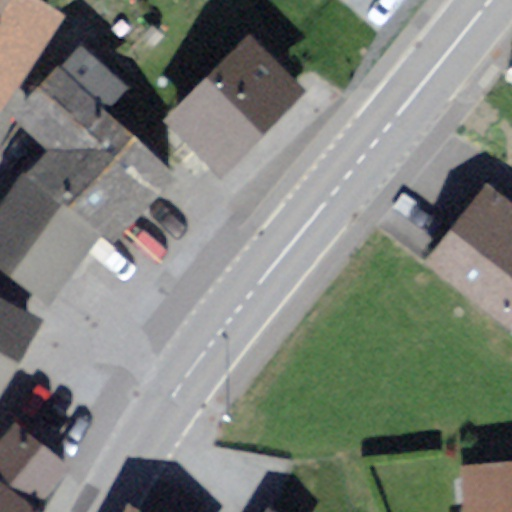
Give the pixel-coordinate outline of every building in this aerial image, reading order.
[(57,6),(46,0),(0,0),(0,95),(2,97),(57,6)] [(301,83),(253,35),(174,114),(222,162),(301,83)] [(79,46),(22,113),(60,145),(97,102),(117,78),(79,46)] [(60,145),(39,169),(103,223),(113,232),(170,164),(97,102),(60,145)] [(0,215),(0,249),(47,289),(103,223),(39,169),(0,215)] [(511,199),(489,183),(434,256),(511,313),(511,199)] [(0,382),(38,316),(0,294),(0,382)] [(66,458),(16,421),(0,441),(0,460),(41,492),(66,458)] [(511,511),(511,459),(463,462),(465,511),(511,511)] [(0,511),(43,511),(0,477),(0,511)]
